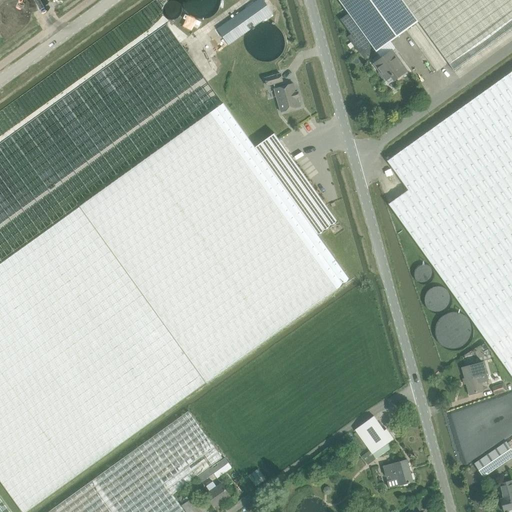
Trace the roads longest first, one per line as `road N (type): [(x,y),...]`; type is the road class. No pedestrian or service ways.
road 1 (unclassified): [(416,389),(352,154)]
road 2 (unclassified): [(233,511),(390,399),(416,389)]
road 3 (unclassified): [(352,154),(511,46)]
road 4 (unclassified): [(352,154),(310,0)]
road 5 (unclassified): [(0,86),(118,0)]
road 6 (unclassified): [(449,511),(416,389)]
